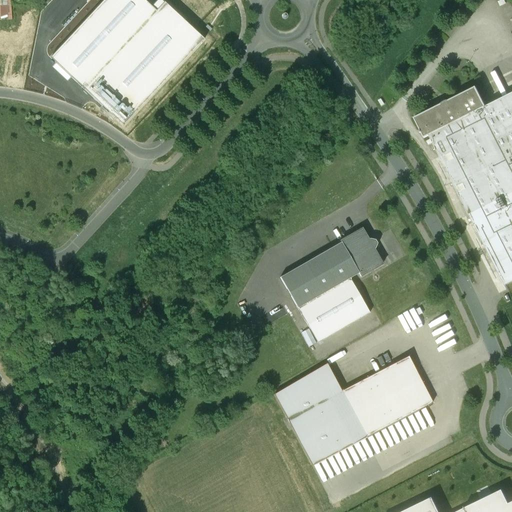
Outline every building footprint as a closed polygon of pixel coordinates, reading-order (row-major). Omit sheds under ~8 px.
[(157,0),(151,7),(143,0),(104,0),(50,58),(124,126),(204,40),(161,0),(157,0)] [(476,88),(415,118),(425,138),(429,135),(486,107),(476,88)] [(511,93),(486,107),(429,135),(506,286),(511,282),(511,93)] [(368,241),(362,229),(340,241),(341,243),(280,278),(317,343),(369,313),(350,279),(359,274),(360,277),(382,264),(373,249),(374,248),(376,244),(374,241),(370,240),(368,241)] [(268,325),(288,313),(284,305),(263,316),(268,325)] [(432,402),(408,356),(341,392),(340,392),(364,438),(432,402)] [(341,392),(327,365),(273,394),(312,466),(364,438),(340,392),(341,392)] [(502,490),(464,508),(465,511),(511,511),(511,502),(509,504),(502,490)] [(439,511),(432,498),(403,511),(439,511)]
